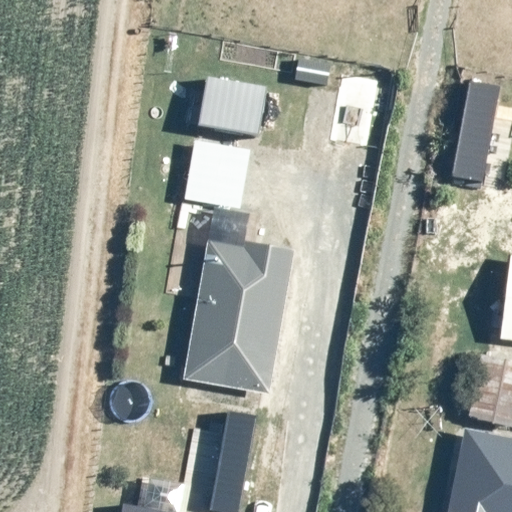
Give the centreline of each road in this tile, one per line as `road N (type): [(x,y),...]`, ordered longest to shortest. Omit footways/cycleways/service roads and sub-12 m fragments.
road 1 (track): [(437,0),(339,511)]
road 2 (track): [(63,511),(116,0)]
